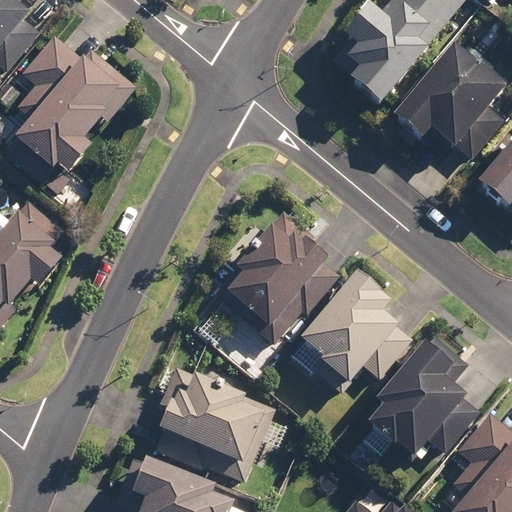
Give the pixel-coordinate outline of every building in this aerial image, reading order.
[(21,0),(0,0),(0,60),(38,15),(21,0)] [(472,2),(468,0),(396,0),(386,14),(376,6),(351,38),(356,41),(337,66),(390,107),(436,48),(428,42),(436,32),(444,38),(472,2)] [(86,62),(58,39),(26,78),(43,92),(23,116),(33,125),(8,156),(50,190),(66,170),(75,178),(99,149),(95,145),(140,90),(95,52),(86,62)] [(511,92),(511,86),(461,46),(401,121),(430,144),(441,131),(465,151),(511,92)] [(29,94),(17,83),(0,100),(0,107),(9,116),(29,94)] [(511,147),(483,184),(511,206),(511,147)] [(67,239),(30,208),(4,239),(0,235),(0,334),(39,289),(43,292),(69,261),(58,251),(67,239)] [(337,259),(287,214),(240,267),(244,271),(219,298),(275,348),(316,301),(307,293),(337,259)] [(398,301),(366,273),(306,342),(327,360),(316,372),(347,399),(407,329),(388,313),(398,301)] [(465,363),(439,340),(384,403),(390,409),(379,422),(423,460),(478,396),(454,376),(465,363)] [(253,485),(264,452),(266,447),(286,453),(294,430),(279,425),(283,413),(248,402),(250,394),(179,370),(166,411),(168,412),(161,434),(166,436),(159,457),(206,473),(207,470),(253,485)] [(511,511),(511,427),(495,414),(459,458),(471,467),(455,487),(468,498),(456,511),(511,511)] [(140,456),(123,503),(146,511),(248,511),(250,509),(219,498),(223,488),(140,456)] [(409,511),(398,502),(390,511),(372,511),(363,504),(356,511),(409,511)]
